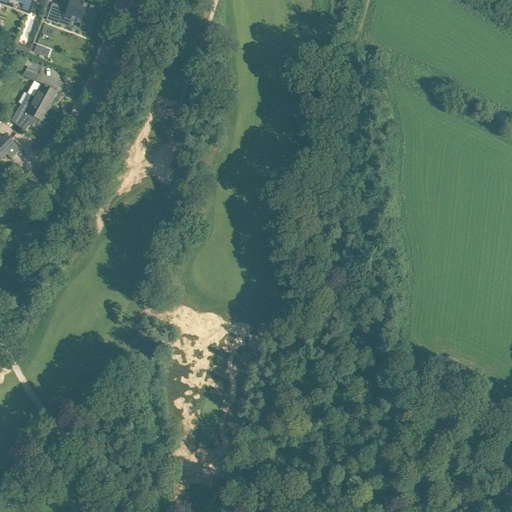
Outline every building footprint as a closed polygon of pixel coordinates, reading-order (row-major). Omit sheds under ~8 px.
[(29,13),(34,0),(0,0),(0,3),(6,6),(7,4),(29,13)] [(52,3),(46,20),(58,24),(58,23),(61,16),(72,20),(90,27),(90,26),(91,24),(94,18),(93,18),(94,15),(97,9),(94,8),(94,7),(94,8),(90,6),(91,5),(90,5),(90,6),(87,5),(84,4),(80,2),(79,2),(78,2),(76,1),(73,0),(71,0),(70,4),(68,10),(64,9),(64,8),(52,3)] [(39,75),(28,71),(26,70),(22,76),(36,82),(39,75)] [(56,92),(47,87),(41,84),(34,97),(27,93),(20,108),(19,107),(11,121),(25,131),(30,125),(33,128),(33,127),(32,126),(35,124),(38,125),(41,120),(43,121),(48,111),(45,109),(46,105),(48,106),(56,92)] [(0,160),(7,154),(11,158),(19,150),(6,136),(3,139),(0,135),(0,160)]
